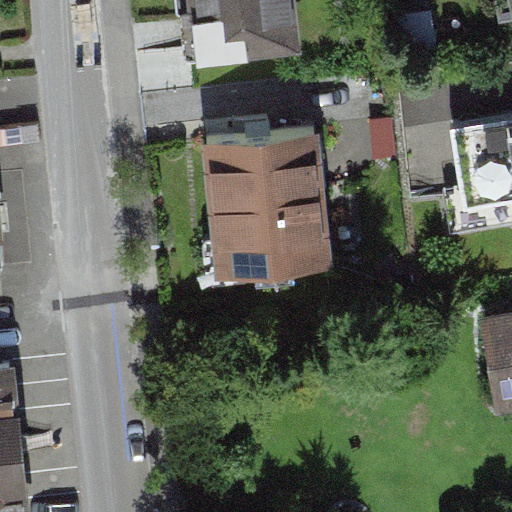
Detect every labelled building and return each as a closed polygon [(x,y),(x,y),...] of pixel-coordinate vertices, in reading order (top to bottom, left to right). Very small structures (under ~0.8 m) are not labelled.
[(292,0),(195,0),(197,12),(187,13),(191,51),(297,40),(292,0)] [(511,110),(452,121),(466,204),(511,196),(511,110)] [(0,257),(12,256),(0,117),(0,257)] [(315,125),(208,136),(221,265),(329,255),(322,185),(327,184),(324,150),(318,151),(315,125)] [(511,316),(496,319),(508,396),(511,395),(511,316)] [(0,511),(28,511),(13,375),(0,376),(0,511)]
